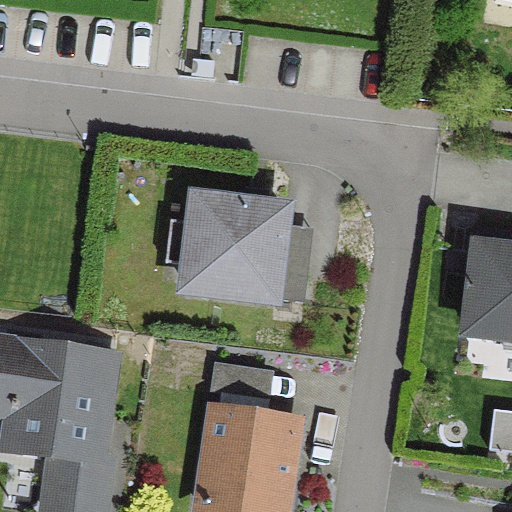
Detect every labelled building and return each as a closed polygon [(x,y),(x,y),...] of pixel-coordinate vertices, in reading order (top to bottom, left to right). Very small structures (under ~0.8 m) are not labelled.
[(288,214),(188,201),(177,299),(276,311),(288,214)] [(511,255),(480,252),(471,332),(511,336),(511,255)] [(90,459),(104,362),(0,346),(0,414),(10,415),(5,449),(47,455),(38,511),(97,511),(104,462),(90,459)] [(271,374),(222,367),(219,388),(268,395),(271,374)] [(511,453),(511,412),(506,412),(500,452),(511,453)] [(209,416),(195,511),(199,511),(276,511),(289,427),(209,416)]
